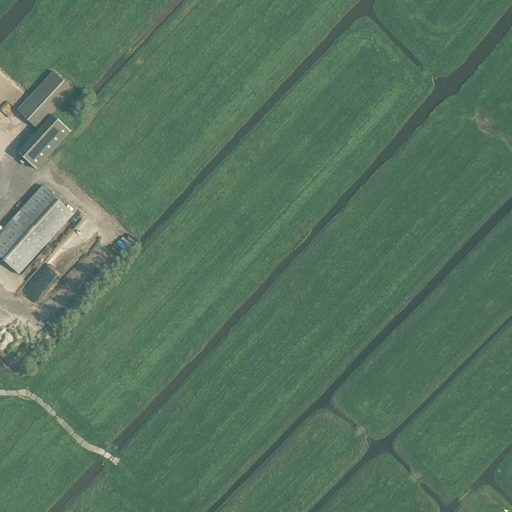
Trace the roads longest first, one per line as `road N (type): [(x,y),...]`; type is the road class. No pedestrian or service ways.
road 1 (track): [(206,0),(45,178)]
road 2 (track): [(168,511),(123,466),(89,450),(30,396),(0,395)]
